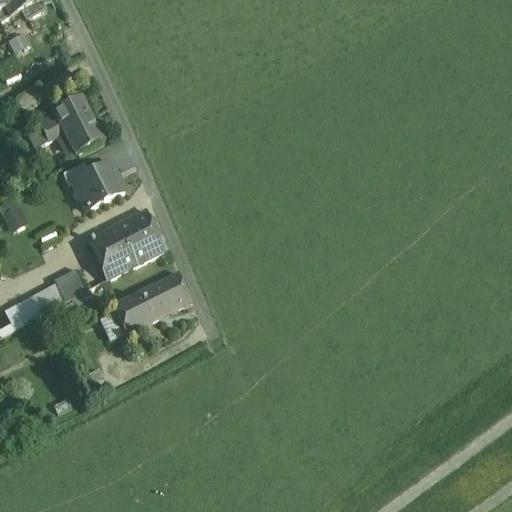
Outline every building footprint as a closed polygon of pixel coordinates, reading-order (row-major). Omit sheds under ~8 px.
[(38,0),(0,0),(0,15),(4,13),(9,22),(23,15),(41,5),(38,0)] [(41,5),(23,15),(28,23),(46,14),(41,5)] [(4,13),(0,15),(0,26),(9,22),(4,13)] [(15,60),(0,67),(0,75),(3,82),(21,73),(15,60)] [(81,101),(53,116),(64,138),(75,158),(103,144),(81,101)] [(53,116),(36,125),(49,146),(64,138),(53,116)] [(84,167),(63,178),(68,188),(72,187),(90,178),(84,167)] [(90,178),(72,187),(87,215),(125,196),(110,168),(90,178)] [(15,206),(0,214),(9,230),(24,221),(15,206)] [(146,214),(88,243),(108,284),(166,255),(146,214)] [(76,273),(55,285),(65,306),(71,303),(86,295),(76,273)] [(178,276),(111,308),(119,326),(126,341),(193,307),(178,276)] [(55,287),(2,312),(9,326),(0,330),(0,336),(64,307),(55,287)] [(86,295),(71,303),(74,310),(93,300),(89,294),(86,295)] [(111,348),(126,341),(119,326),(105,334),(111,348)] [(95,371),(71,382),(80,400),(104,390),(95,371)]
